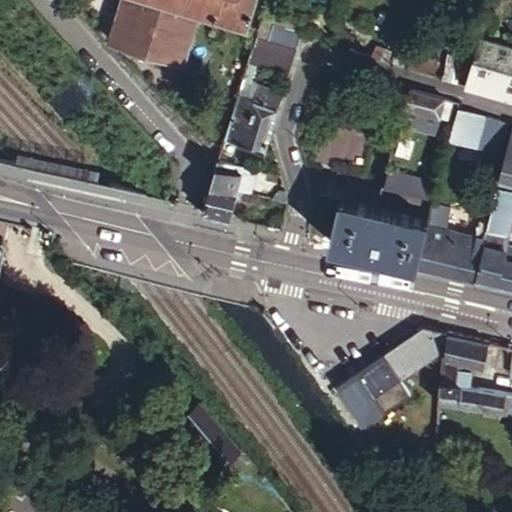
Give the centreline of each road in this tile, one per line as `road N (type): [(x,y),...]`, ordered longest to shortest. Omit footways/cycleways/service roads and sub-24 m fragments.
road 1 (unclassified): [(511,113),(299,53),(277,135),(292,198),(288,262)]
road 2 (tertiary): [(0,194),(288,262)]
road 3 (tertiary): [(288,262),(511,315)]
road 4 (residential): [(156,511),(80,458),(0,418)]
